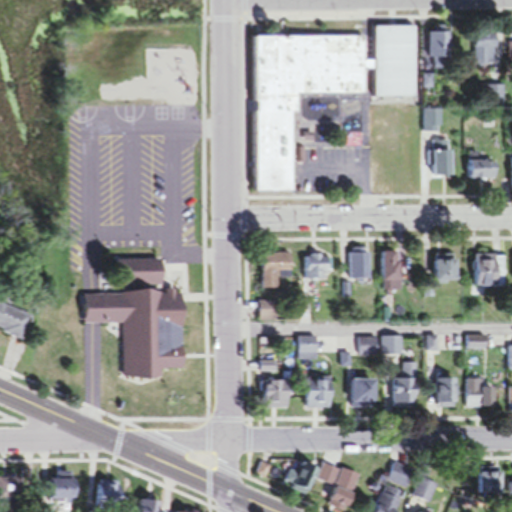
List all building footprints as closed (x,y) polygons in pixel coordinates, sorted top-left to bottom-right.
[(373,31),(373,101),(413,101),(413,31),(373,31)] [(427,64),(431,64),(431,73),(449,73),(449,37),(427,37),(427,64)] [(255,41),(256,195),(292,195),(292,116),(296,116),(296,98),(363,98),(363,74),(371,74),(371,64),(362,64),(362,41),(255,41)] [(498,41),(474,41),(474,73),(498,73),(498,41)] [(405,132),(384,132),(384,187),(405,187),(405,132)] [(452,180),(452,144),(433,144),(434,180),(452,180)] [(496,182),(496,164),(469,164),(469,182),(496,182)] [(369,256),(348,256),(348,284),(369,284),(369,256)] [(383,286),(400,286),(400,256),(383,256),(383,286)] [(262,257),(262,293),(278,293),(278,275),(290,275),(290,257),(262,257)] [(433,285),(457,285),(457,258),(433,258),(433,285)] [(503,258),(472,258),(472,291),(503,291),(503,258)] [(302,259),(302,283),(330,283),(330,259),(302,259)] [(115,263),(115,288),(162,288),(162,263),(115,263)] [(121,381),(161,381),(161,372),(183,372),(183,294),(148,294),(148,301),(83,302),(83,327),(120,327),(121,381)] [(0,308),(0,301),(1,300),(0,300),(0,335),(24,344),(32,320),(0,308)] [(400,359),(400,340),(380,340),(380,359),(400,359)] [(485,340),(465,340),(465,353),(485,353),(485,340)] [(296,364),(315,364),(315,341),(296,341),(296,364)] [(414,413),(413,367),(400,367),(400,381),(389,381),(389,413),(414,413)] [(457,380),(435,380),(435,411),(457,411),(457,380)] [(304,413),(331,413),(331,381),(304,381),(304,413)] [(375,383),(350,383),(350,408),(375,408),(375,383)] [(491,391),(482,391),(482,383),(463,383),(463,411),(491,411),(491,391)] [(289,411),(289,384),(264,384),(264,411),(289,411)] [(317,480),(326,485),(330,477),(298,460),(284,488),(307,499),(317,480)] [(477,499),(503,499),(503,471),(477,471),(477,499)] [(328,511),(348,511),(357,479),(337,474),(328,511)] [(429,508),(437,489),(419,481),(411,501),(429,508)] [(0,503),(19,503),(19,482),(0,482),(0,503)] [(75,503),(75,483),(48,483),(48,503),(75,503)] [(121,511),(122,484),(93,484),(93,511),(121,511)] [(373,511),(398,511),(405,498),(383,490),(373,511)] [(157,511),(158,502),(135,499),(133,511),(157,511)]
